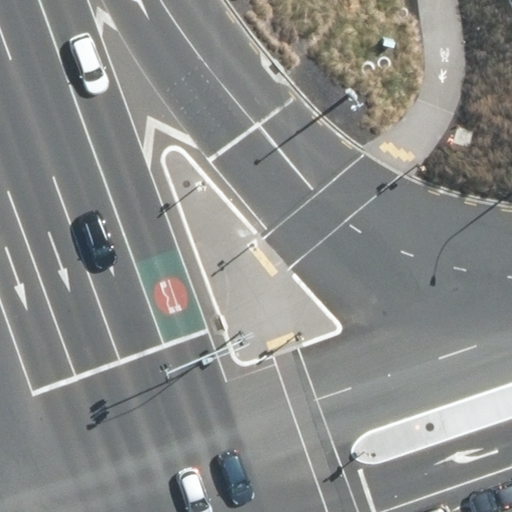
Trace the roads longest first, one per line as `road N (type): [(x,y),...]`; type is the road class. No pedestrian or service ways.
road 1 (tertiary): [(117,0),(253,118),(326,203),(397,254),(511,281)]
road 2 (tertiary): [(130,429),(511,314)]
road 3 (primary): [(0,82),(130,429)]
road 4 (tertiary): [(0,476),(130,429)]
